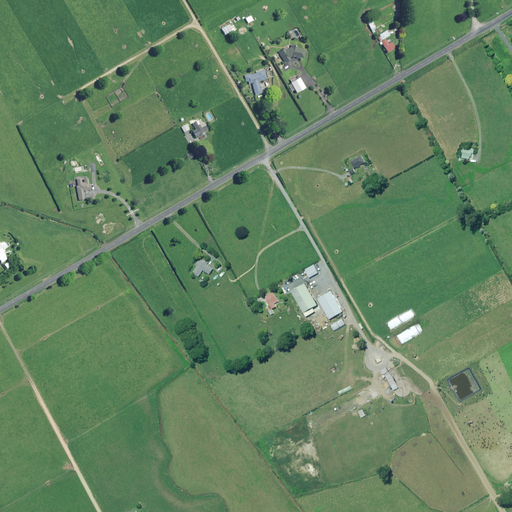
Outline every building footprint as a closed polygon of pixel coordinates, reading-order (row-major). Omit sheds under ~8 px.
[(231,31),(227,25),(221,29),(225,35),(231,31)] [(389,36),(386,31),(379,35),(382,40),(389,36)] [(388,44),(385,39),(381,42),(387,53),(395,48),(391,42),(388,44)] [(293,58),(294,57),(299,59),(299,57),(303,58),(305,50),(290,46),(285,49),(284,48),(278,52),(285,63),(291,60),(290,58),(292,57),(293,58)] [(267,79),(264,70),(255,72),(256,73),(250,75),(250,74),(244,76),(245,82),(248,81),(248,84),(251,83),(255,95),(261,93),(258,82),(267,79)] [(305,88),(299,78),(290,83),(296,93),(305,88)] [(201,127),(197,121),(192,124),(195,130),(192,131),(195,137),(198,136),(204,133),(204,132),(207,131),(204,126),(201,127)] [(189,129),(186,124),(181,127),(183,132),(189,129)] [(474,150),(464,148),(462,158),(470,159),(470,156),(471,157),(472,154),(474,154),(474,150)] [(365,163),(362,156),(351,162),(355,169),(358,167),(358,168),(361,166),(360,165),(365,163)] [(89,184),(87,176),(80,178),(76,179),(77,186),(76,186),(78,200),(84,199),(83,192),(91,190),(90,184),(89,184)] [(0,261),(1,262),(6,259),(3,253),(5,251),(4,250),(9,246),(8,243),(5,244),(4,242),(0,244),(0,261)] [(204,262),(202,260),(200,262),(199,261),(196,265),(197,266),(193,272),(196,274),(196,275),(199,277),(203,270),(210,275),(214,269),(207,265),(208,263),(205,261),(204,262)] [(319,273),(315,265),(306,270),(310,278),(319,273)] [(318,305),(306,284),(292,292),(305,313),(318,305)] [(343,312),(332,291),(318,299),(330,320),(343,312)] [(279,302),(273,292),(265,296),(273,309),(276,307),(275,304),(279,302)] [(345,324),(342,319),(332,325),(335,330),(345,324)] [(398,388),(390,374),(386,376),(394,391),(398,388)]
